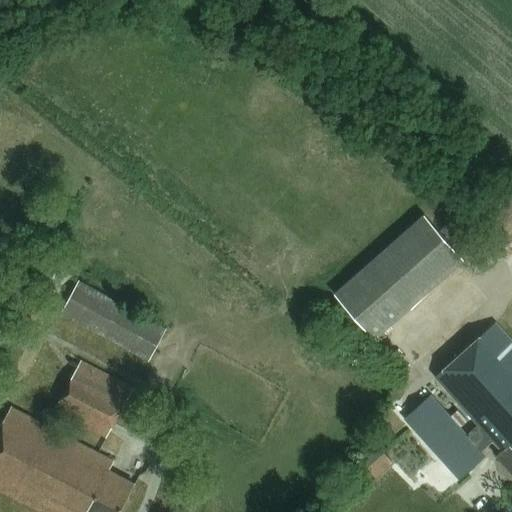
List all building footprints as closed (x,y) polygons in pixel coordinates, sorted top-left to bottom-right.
[(70,190),(89,169),(77,159),(59,179),(70,190)] [(39,219),(53,227),(61,213),(47,205),(39,219)] [(374,340),(464,261),(424,216),(334,295),(374,340)] [(146,362),(163,330),(77,282),(59,315),(146,362)] [(436,378),(479,427),(468,437),(432,397),(406,420),(460,481),(486,458),(482,453),(493,444),(502,454),(497,459),(511,475),(511,344),(496,326),(436,378)] [(104,438),(126,396),(74,368),(52,410),(104,438)] [(86,511),(116,511),(129,486),(105,474),(111,463),(7,410),(0,424),(0,494),(35,511),(84,511),(85,511),(86,511)] [(382,452),(376,444),(357,461),(364,469),(382,452)]
